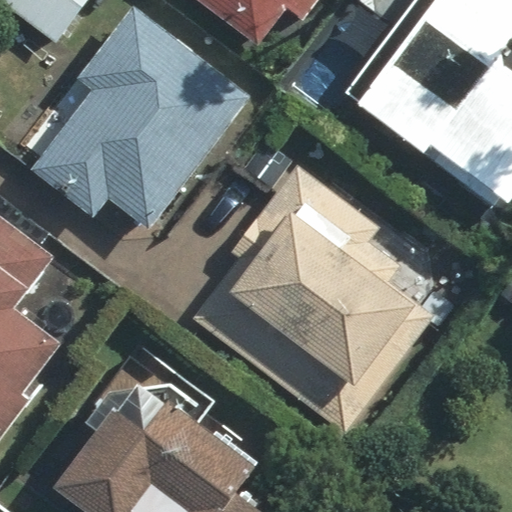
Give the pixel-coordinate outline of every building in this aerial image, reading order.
[(1,0),(65,47),(99,0),(1,0)] [(221,0),(274,38),(302,0),(321,14),(331,0),(221,0)] [(446,147),(453,138),(511,182),(511,0),(432,0),(367,87),(446,147)] [(267,90),(149,2),(93,76),(105,85),(47,162),(108,207),(122,189),(167,223),(267,90)] [(468,279),(307,161),(195,312),(356,430),(468,279)] [(0,452),(4,455),(47,397),(36,389),(75,336),(32,305),(68,257),(0,207),(0,452)] [(282,464),(139,359),(59,468),(119,511),(287,511),(288,510),(262,491),(282,464)]
